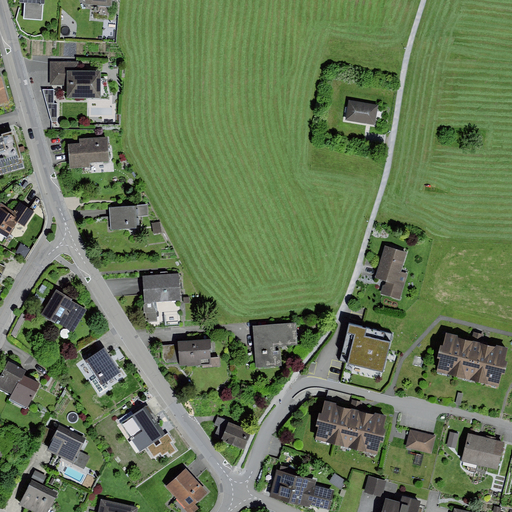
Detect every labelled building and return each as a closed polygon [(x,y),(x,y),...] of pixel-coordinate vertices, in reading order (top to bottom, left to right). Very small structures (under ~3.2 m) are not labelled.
[(19,0),(20,2),(25,3),(23,20),(43,21),(45,4),(44,0),(19,0)] [(67,71),(78,71),(78,62),(51,62),(50,85),(67,85),(67,71)] [(78,71),(67,71),(67,85),(67,98),(87,98),(87,100),(110,100),(110,93),(106,79),(101,79),(101,71),(78,71)] [(2,75),(0,75),(0,103),(9,100),(2,75)] [(55,90),(42,90),(51,122),(57,122),(57,104),(54,104),(55,90)] [(380,104),(348,99),(344,122),(376,127),(380,104)] [(0,165),(1,169),(21,167),(18,136),(10,135),(8,129),(0,131),(0,165)] [(79,142),(67,143),(69,168),(90,166),(90,161),(109,160),(107,136),(79,138),(79,142)] [(14,212),(1,203),(0,203),(0,231),(8,237),(18,222),(25,227),(35,211),(21,202),(14,212)] [(126,207),(110,208),(111,229),(138,227),(138,216),(148,215),(147,205),(137,206),(138,206),(126,207)] [(152,223),(153,234),(161,233),(159,222),(152,223)] [(20,243),(15,252),(25,257),(30,248),(20,243)] [(408,252),(385,245),(375,277),(385,280),(380,295),(400,301),(409,273),(402,271),(408,252)] [(180,273),(141,275),(142,303),(182,300),(180,273)] [(73,299),(55,288),(41,313),(74,333),(88,309),(72,300),(73,299)] [(37,293),(31,303),(39,308),(45,298),(37,293)] [(11,334),(16,336),(27,315),(23,313),(11,334)] [(181,324),(180,314),(165,314),(166,324),(181,324)] [(297,323),(253,326),(256,369),(282,367),(281,346),(298,345),(297,323)] [(349,325),(340,362),(381,372),(391,336),(349,325)] [(472,340),(447,334),(444,347),(441,346),(437,359),(440,360),(437,372),(498,387),(501,375),(504,376),(508,363),(504,362),(507,349),(483,343),(485,335),(479,334),(474,332),(472,340)] [(176,344),(162,345),(163,364),(180,363),(180,366),(200,365),(200,369),(220,368),(219,356),(212,357),(211,337),(176,339),(176,344)] [(105,347),(86,360),(97,377),(91,381),(99,394),(108,388),(105,382),(121,372),(105,347)] [(9,360),(0,376),(0,388),(12,395),(23,373),(26,369),(9,360)] [(40,381),(23,373),(12,395),(10,399),(27,408),(40,381)] [(350,408),(324,402),(321,414),(319,414),(315,427),(318,427),(315,440),(376,455),(379,442),(383,443),(386,431),(382,430),(386,417),(361,411),(363,402),(352,400),(350,408)] [(145,405),(132,413),(143,430),(130,438),(138,452),(164,436),(145,405)] [(214,425),(218,427),(214,438),(244,450),(252,431),(217,417),(214,425)] [(48,445),(55,432),(45,427),(38,440),(48,445)] [(84,442),(57,428),(55,432),(48,445),(47,448),(84,468),(91,456),(80,450),(84,442)] [(435,436),(410,429),(405,449),(431,455),(435,436)] [(459,434),(450,432),(446,445),(455,448),(459,434)] [(505,441),(468,432),(460,460),(498,470),(505,441)] [(0,464),(12,441),(0,435),(0,464)] [(209,491),(187,467),(166,487),(188,511),(194,511),(200,507),(196,503),(209,491)] [(280,471),(277,470),(269,496),(289,502),(296,476),(298,471),(282,467),(280,471)] [(345,482),(334,474),(329,482),(340,490),(345,482)] [(386,479),(369,474),(364,491),(381,496),(386,479)] [(97,479),(88,475),(83,486),(91,490),(97,479)] [(296,476),(289,502),(310,508),(311,505),(330,510),(335,491),(316,486),(317,480),(296,476)] [(49,511),(57,497),(30,483),(20,504),(32,510),(36,511),(49,511)] [(135,511),(137,505),(101,497),(98,511),(135,511)] [(418,511),(420,508),(386,499),(382,511),(418,511)]
